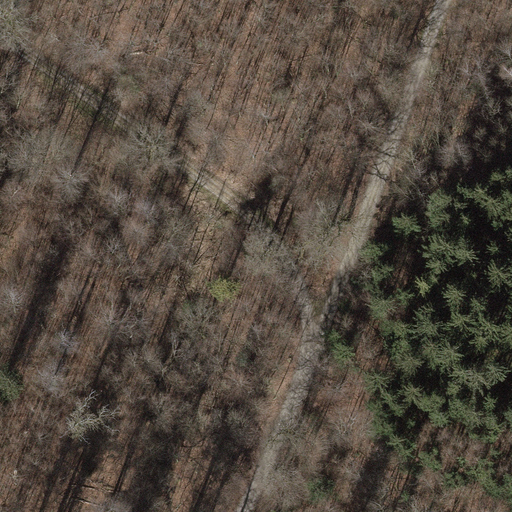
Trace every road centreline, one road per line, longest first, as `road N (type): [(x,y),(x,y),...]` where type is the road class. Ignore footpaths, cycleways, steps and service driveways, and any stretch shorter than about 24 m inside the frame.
road 1 (track): [(445,0),(248,511)]
road 2 (track): [(0,32),(264,227),(300,281),(313,350)]
